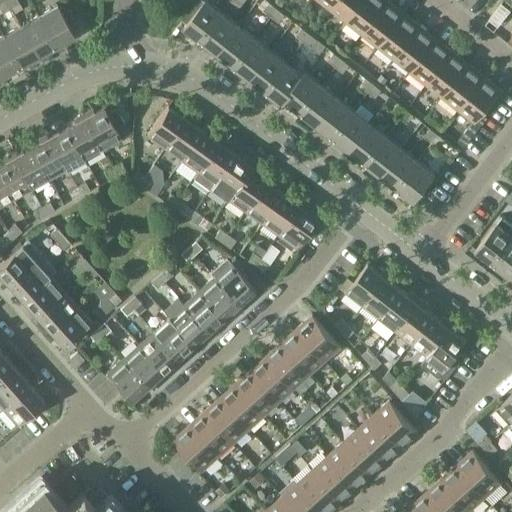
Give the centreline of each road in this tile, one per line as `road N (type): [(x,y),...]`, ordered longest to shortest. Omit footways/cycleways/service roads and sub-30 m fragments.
road 1 (residential): [(121,444),(291,293),(355,203)]
road 2 (residential): [(355,203),(216,94),(171,72),(129,67)]
road 3 (residential): [(360,511),(438,442),(511,356)]
road 4 (residential): [(420,255),(511,140)]
road 5 (residential): [(129,67),(93,72),(0,118)]
road 6 (residential): [(90,408),(0,306)]
road 7 (residential): [(0,489),(90,408)]
